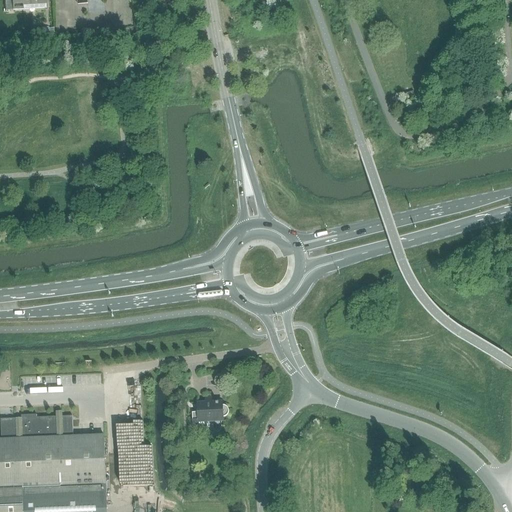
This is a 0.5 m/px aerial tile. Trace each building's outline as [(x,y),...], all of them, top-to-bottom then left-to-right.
[(4,0),(6,12),(14,11),(13,5),(22,5),(22,7),(35,6),(35,9),(45,9),(44,0),(4,0)] [(79,335),(69,334),(67,375),(97,377),(99,347),(113,348),(114,340),(79,337),(79,335)] [(192,413),(193,427),(207,427),(207,421),(223,420),(223,417),(224,417),(225,417),(226,416),(227,416),(227,415),(228,415),(228,414),(229,413),(229,412),(229,411),(229,410),(228,409),(228,408),(227,407),(226,406),(225,406),(224,405),(223,405),(223,402),(212,403),(212,399),(210,398),(207,398),(206,400),(206,403),(197,404),(198,413),(192,413)] [(0,511),(107,511),(104,435),(73,436),(72,416),(37,418),(37,415),(21,415),(21,418),(1,419),(2,439),(0,439),(0,511)] [(154,480),(153,463),(129,464),(129,481),(154,480)]
